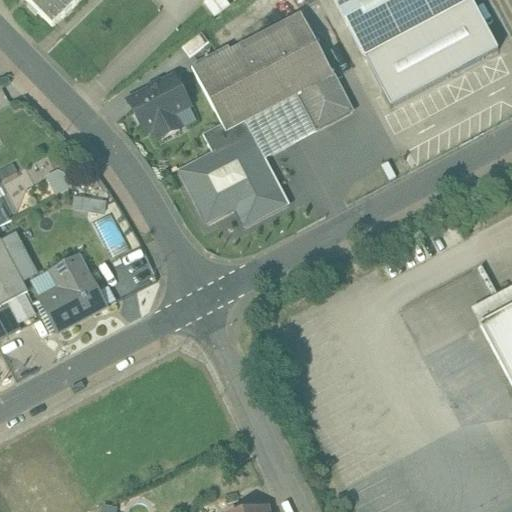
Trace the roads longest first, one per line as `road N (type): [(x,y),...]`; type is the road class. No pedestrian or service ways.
road 1 (residential): [(204,320),(174,248),(116,156),(0,39)]
road 2 (residential): [(204,320),(511,152)]
road 3 (residential): [(0,428),(204,320)]
road 4 (unknown): [(443,430),(428,369),(446,293),(511,251)]
road 5 (residential): [(295,511),(204,320)]
road 6 (unknown): [(65,105),(176,0)]
